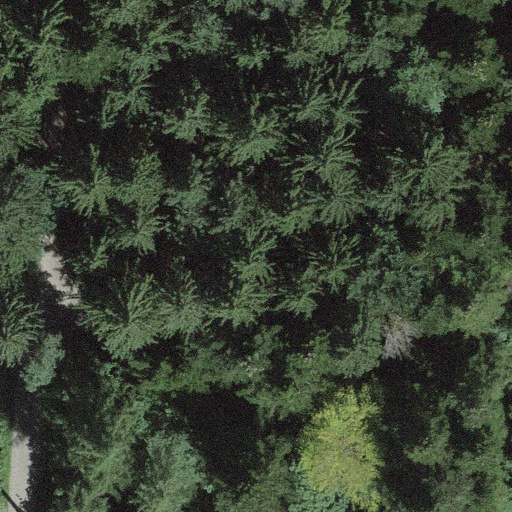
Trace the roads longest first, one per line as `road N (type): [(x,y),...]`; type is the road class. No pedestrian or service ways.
road 1 (track): [(511,388),(20,446)]
road 2 (track): [(20,446),(39,0)]
